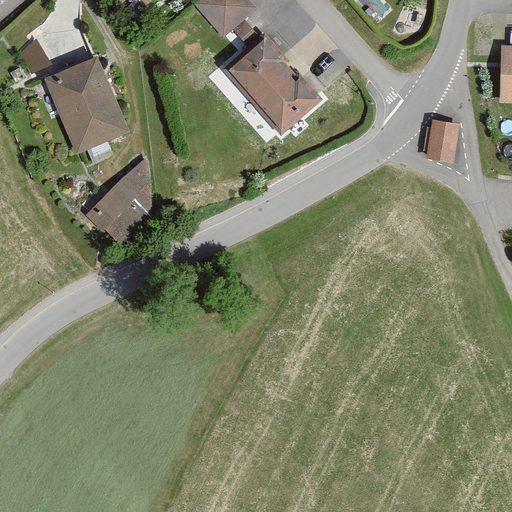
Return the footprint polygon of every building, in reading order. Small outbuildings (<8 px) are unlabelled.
[(251,0),(206,0),(201,5),(229,35),(258,7),(251,0)] [(39,38),(21,47),(33,70),(51,61),(39,38)] [(278,38),(239,71),(291,132),(330,99),(278,38)] [(511,44),(501,44),(501,73),(501,103),(511,103),(511,44)] [(104,58),(53,80),(85,158),(137,137),(104,58)] [(114,240),(166,195),(137,162),(85,207),(114,240)]
